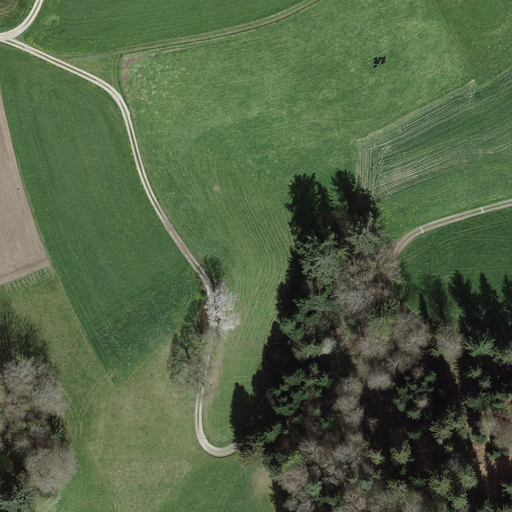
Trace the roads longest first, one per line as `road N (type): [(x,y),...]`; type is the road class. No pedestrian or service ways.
road 1 (track): [(55,61),(117,95),(144,178),(207,282),(195,407),(201,433),(218,449),(245,437),(300,364),(357,338),(393,244),(511,200)]
road 2 (track): [(55,61),(223,34),(312,0)]
